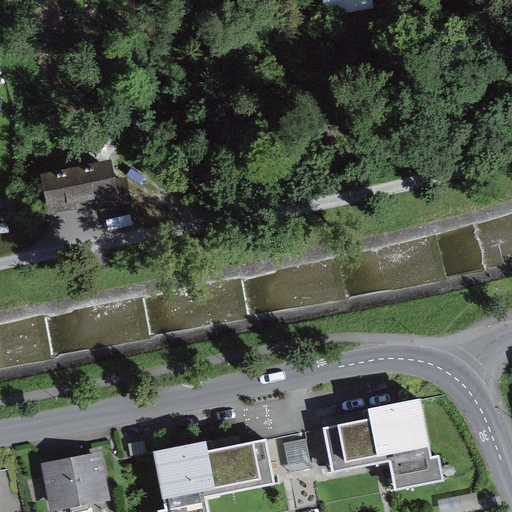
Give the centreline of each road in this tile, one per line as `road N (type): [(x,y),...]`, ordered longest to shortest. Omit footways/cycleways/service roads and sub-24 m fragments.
road 1 (track): [(0,265),(511,151)]
road 2 (tertiary): [(0,439),(382,358),(453,374)]
road 3 (tertiary): [(453,374),(481,411),(511,491)]
